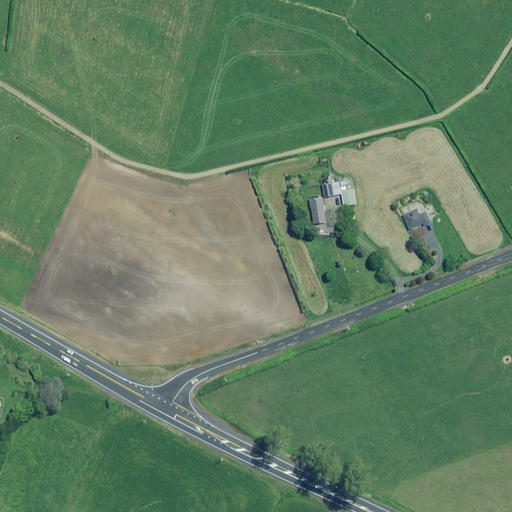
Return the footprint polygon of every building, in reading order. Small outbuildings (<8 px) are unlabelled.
[(328,181),(329,184),(322,186),(324,197),(341,194),(339,183),(333,184),(332,180),(328,181)] [(356,204),(353,190),(342,192),(344,206),(356,204)] [(327,222),(323,197),(310,200),(314,224),(327,222)] [(420,215),(417,209),(403,215),(410,230),(423,224),(424,226),(431,223),(426,212),(420,215)] [(406,229),(403,231),(407,240),(411,238),(406,229)]
